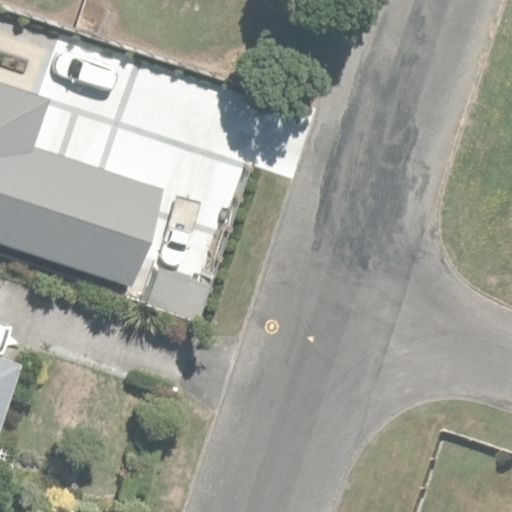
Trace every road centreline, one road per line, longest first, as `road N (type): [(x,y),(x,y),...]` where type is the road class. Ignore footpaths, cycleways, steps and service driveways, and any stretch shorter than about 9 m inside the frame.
road 1 (residential): [(432,0),(332,304)]
road 2 (residential): [(332,304),(265,511)]
road 3 (residential): [(332,304),(511,361)]
